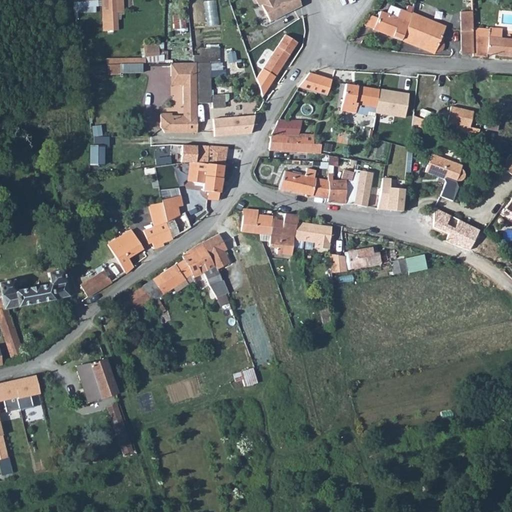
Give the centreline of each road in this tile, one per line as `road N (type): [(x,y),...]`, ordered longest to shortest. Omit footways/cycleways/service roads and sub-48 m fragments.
road 1 (unclassified): [(0,373),(63,343),(124,284),(188,242),(241,182)]
road 2 (residential): [(241,182),(285,202),(422,237),(480,264),(511,291)]
road 3 (unclassified): [(328,47),(433,66),(511,69)]
road 4 (unclassified): [(241,182),(278,99),(328,47)]
